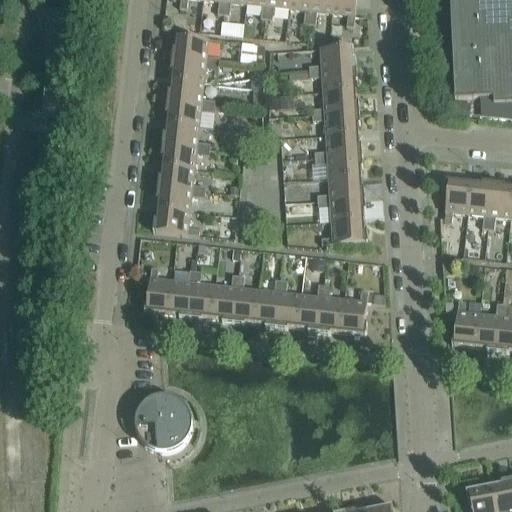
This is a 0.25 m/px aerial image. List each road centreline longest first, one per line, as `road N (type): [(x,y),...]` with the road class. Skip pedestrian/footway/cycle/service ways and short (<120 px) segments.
road 1 (residential): [(80,511),(82,491),(104,468),(112,376),(98,358),(138,0)]
road 2 (residential): [(429,511),(404,134)]
road 3 (residential): [(404,134),(395,0)]
